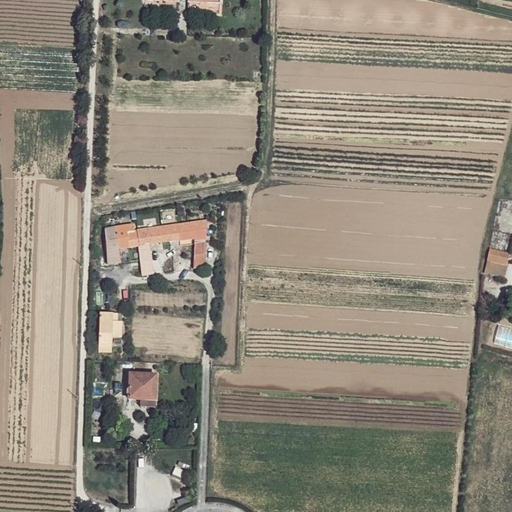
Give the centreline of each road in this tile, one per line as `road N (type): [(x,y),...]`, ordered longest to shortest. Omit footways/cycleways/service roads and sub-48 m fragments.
road 1 (track): [(94,0),(78,494),(118,511)]
road 2 (unknown): [(200,511),(208,280),(191,274),(110,291)]
